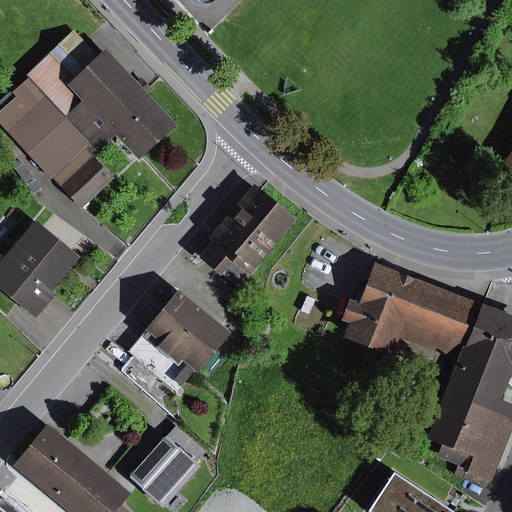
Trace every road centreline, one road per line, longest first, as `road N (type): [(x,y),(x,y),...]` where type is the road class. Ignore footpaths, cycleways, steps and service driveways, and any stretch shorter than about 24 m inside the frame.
road 1 (unclassified): [(0,444),(257,138)]
road 2 (secondary): [(257,138),(314,187),(400,238),(466,253),(511,248)]
road 3 (secondary): [(123,0),(257,138)]
